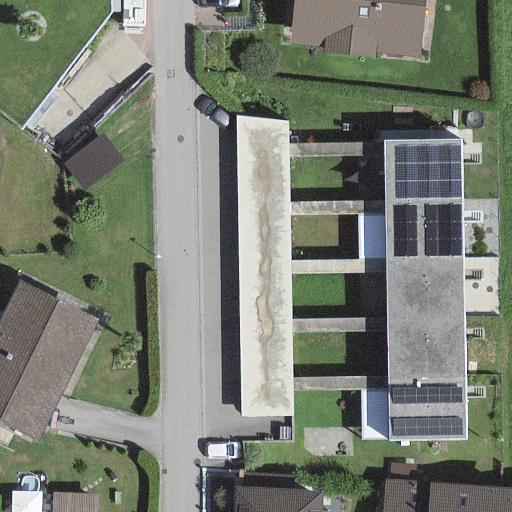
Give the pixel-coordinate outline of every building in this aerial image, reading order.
[(417,57),(423,0),(293,0),(288,42),(323,46),(322,53),(374,59),(375,52),(417,57)] [(247,120),(247,420),(301,420),(301,120),(247,120)] [(383,142),(384,202),(461,201),(460,141),(383,142)] [(461,201),(384,202),(385,266),(461,265),(461,201)] [(461,265),(385,266),(385,324),(462,323),(461,265)] [(97,320),(17,281),(0,315),(0,423),(36,442),(97,320)] [(462,323),(385,324),(386,379),(463,378),(462,323)] [(463,378),(386,379),(387,442),(463,441),(463,378)] [(380,511),(511,511),(511,489),(383,480),(380,511)] [(320,511),(321,491),(233,487),(232,511),(320,511)]
